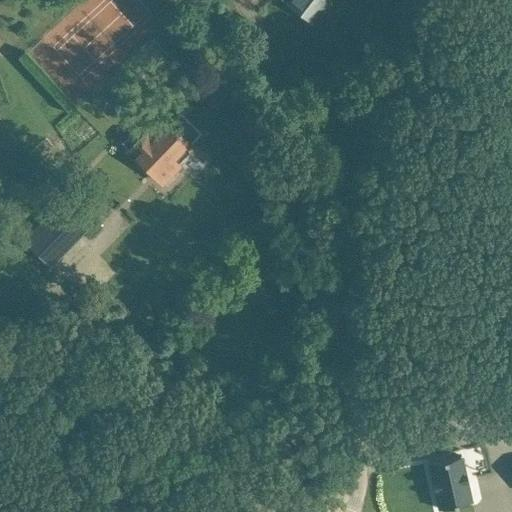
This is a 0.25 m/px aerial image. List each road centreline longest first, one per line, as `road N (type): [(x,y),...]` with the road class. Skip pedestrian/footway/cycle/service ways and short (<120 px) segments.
road 1 (unclassified): [(353,511),(361,479),(353,332),(358,235),(418,0)]
road 2 (unclassified): [(285,511),(104,395),(47,375),(0,372)]
